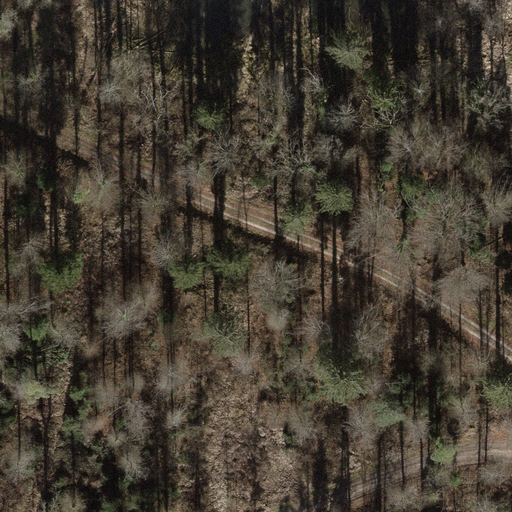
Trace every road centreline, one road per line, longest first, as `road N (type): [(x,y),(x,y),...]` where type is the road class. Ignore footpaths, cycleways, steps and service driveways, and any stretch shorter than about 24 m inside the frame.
road 1 (track): [(0,102),(373,266),(511,350)]
road 2 (track): [(511,451),(386,473),(284,511)]
